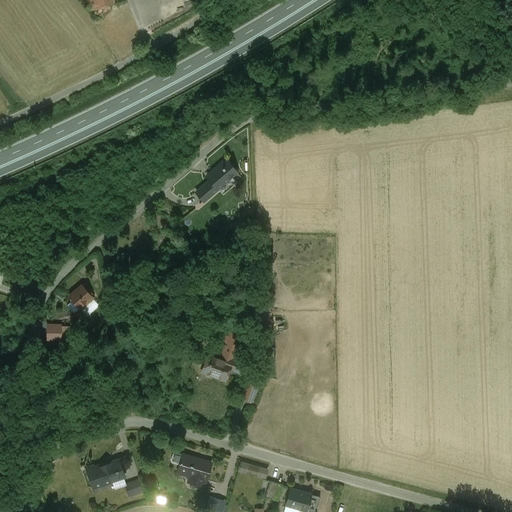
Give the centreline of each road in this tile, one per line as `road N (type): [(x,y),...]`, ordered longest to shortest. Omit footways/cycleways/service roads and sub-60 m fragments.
road 1 (unclassified): [(0,379),(66,270),(241,124),(457,85),(511,86)]
road 2 (unclassified): [(464,511),(137,423),(0,465)]
road 3 (trunk): [(0,172),(166,92),(322,0)]
road 4 (trunk): [(292,0),(160,79),(0,153)]
road 5 (unclassified): [(234,0),(0,123)]
